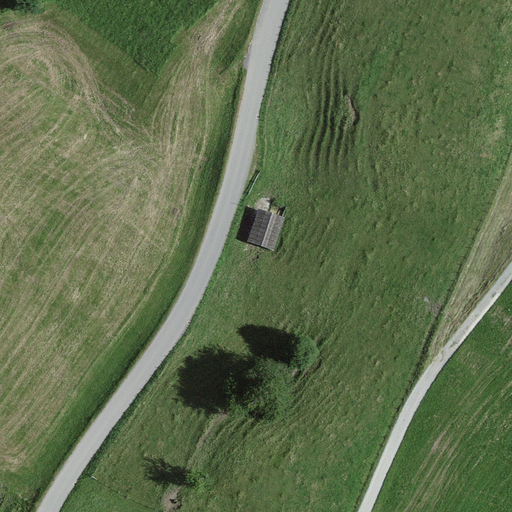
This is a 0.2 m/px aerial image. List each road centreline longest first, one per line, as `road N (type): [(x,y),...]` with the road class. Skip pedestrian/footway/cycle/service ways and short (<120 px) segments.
road 1 (unclassified): [(36,511),(54,469),(173,320),(236,175),(284,0)]
road 2 (track): [(434,358),(440,318),(511,142)]
